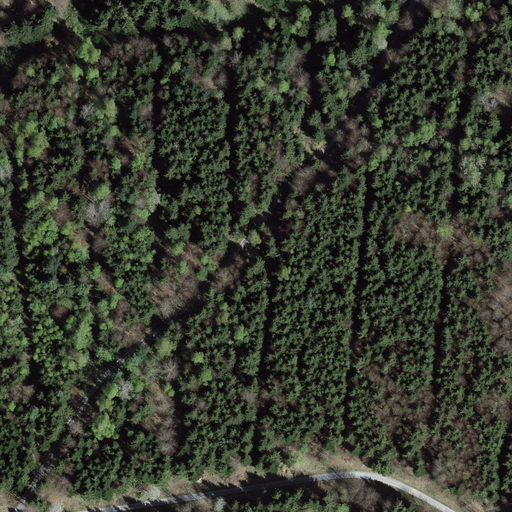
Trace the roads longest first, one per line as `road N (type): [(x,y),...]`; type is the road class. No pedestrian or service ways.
road 1 (track): [(413,0),(347,123),(230,261),(95,386),(14,511)]
road 2 (track): [(450,511),(367,475),(97,511)]
road 3 (track): [(0,65),(351,0)]
